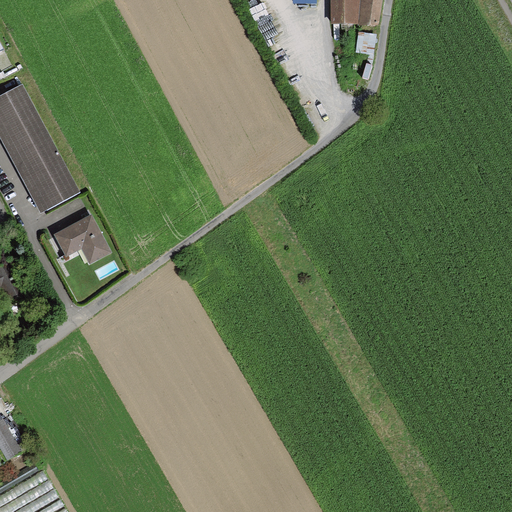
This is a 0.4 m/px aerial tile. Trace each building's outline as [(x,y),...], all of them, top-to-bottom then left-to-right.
[(330,0),(330,25),(376,26),(381,0),(330,0)] [(360,33),(358,54),(377,55),(378,34),(360,33)] [(0,134),(41,211),(79,191),(22,84),(0,96),(0,134)] [(90,263),(111,253),(92,216),(57,234),(68,255),(82,248),(90,263)] [(3,269),(0,270),(0,313),(0,314),(21,303),(3,269)] [(0,448),(7,460),(20,451),(1,420),(0,421),(0,448)] [(64,511),(38,464),(0,485),(0,511),(64,511)]
